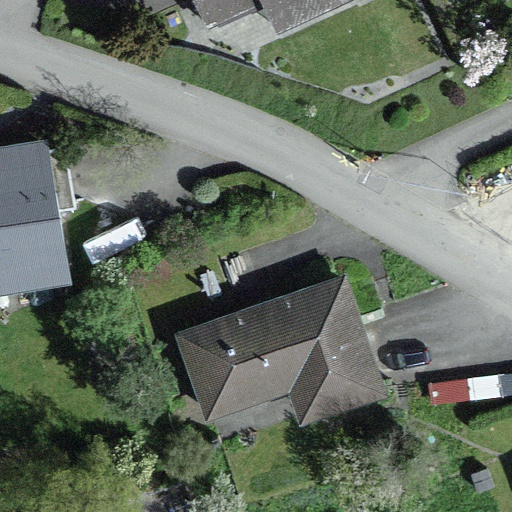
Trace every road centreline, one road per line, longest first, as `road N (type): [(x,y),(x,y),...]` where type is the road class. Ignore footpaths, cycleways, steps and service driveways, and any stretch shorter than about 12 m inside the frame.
road 1 (residential): [(0,56),(207,118),(385,218)]
road 2 (residential): [(511,130),(430,168),(385,218)]
road 3 (residential): [(385,218),(511,287)]
